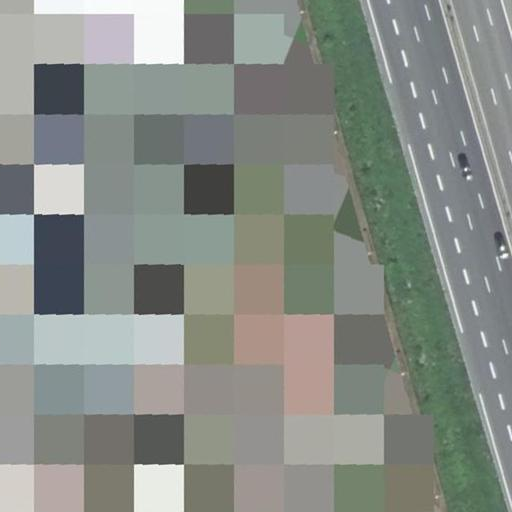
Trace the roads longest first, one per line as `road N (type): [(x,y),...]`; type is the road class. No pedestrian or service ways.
road 1 (trunk): [(414,0),(511,337)]
road 2 (trunk): [(511,125),(476,0)]
